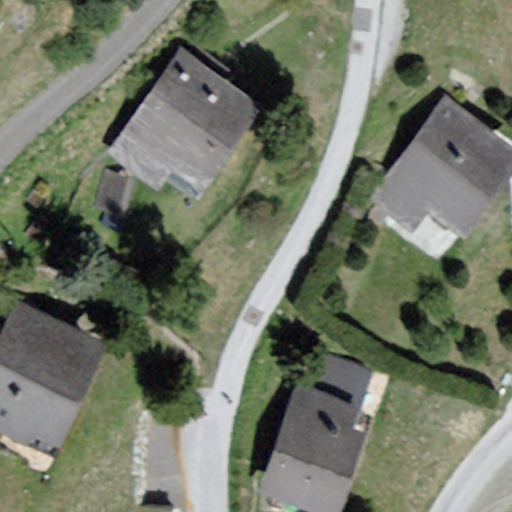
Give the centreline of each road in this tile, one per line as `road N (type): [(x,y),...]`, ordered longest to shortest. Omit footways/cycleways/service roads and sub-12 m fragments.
road 1 (residential): [(215,511),(206,435),(363,86),(372,0)]
road 2 (residential): [(156,0),(0,153)]
